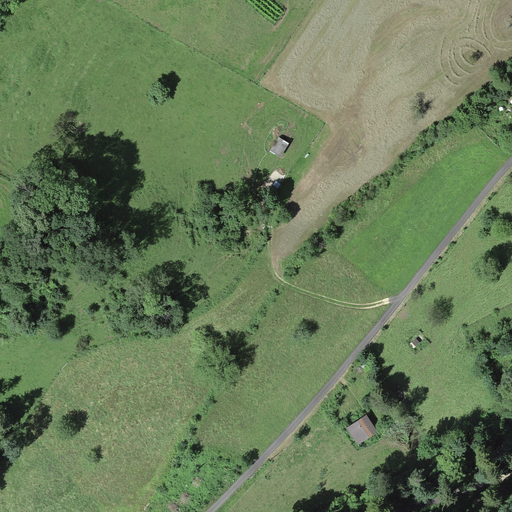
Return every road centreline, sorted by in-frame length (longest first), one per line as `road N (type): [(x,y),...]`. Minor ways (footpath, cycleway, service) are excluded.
road 1 (track): [(208,511),(319,396),(511,161)]
road 2 (track): [(511,428),(479,457),(460,493),(390,511)]
